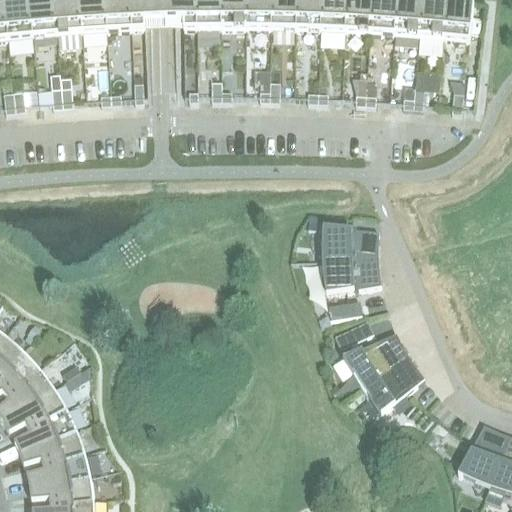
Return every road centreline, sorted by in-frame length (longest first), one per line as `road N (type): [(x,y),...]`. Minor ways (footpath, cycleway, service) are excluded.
road 1 (residential): [(451,130),(160,125),(0,139)]
road 2 (residential): [(511,417),(485,413),(459,389),(400,243)]
